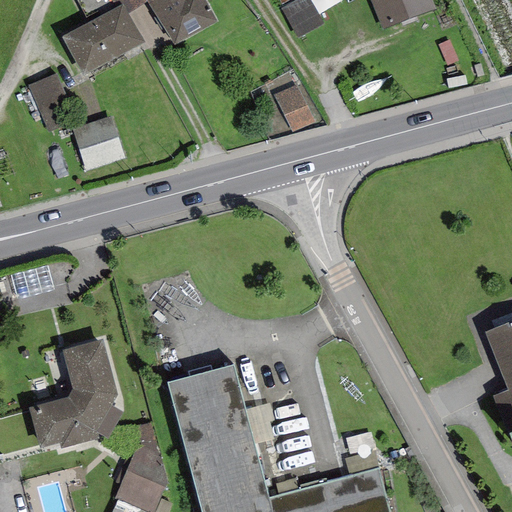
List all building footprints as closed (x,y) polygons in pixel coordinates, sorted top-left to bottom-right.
[(108,0),(114,9),(123,4),(128,14),(146,3),(149,5),(155,0),(108,0)] [(155,0),(149,5),(174,45),(216,21),(204,0),(155,0)] [(310,0),(296,0),(281,8),(297,39),(324,25),(310,0)] [(371,0),(384,29),(435,8),(431,0),(371,0)] [(128,14),(123,4),(114,9),(62,37),(82,75),(143,41),(128,14)] [(450,40),(438,45),(447,66),(459,61),(450,40)] [(56,74),(28,85),(47,133),(76,122),(56,74)] [(295,84),(273,94),(292,133),(314,122),(295,84)] [(112,117),(72,130),(85,171),(125,158),(112,117)] [(511,321),(484,332),(507,391),(492,397),(506,434),(509,433),(511,441),(511,321)] [(102,340),(61,351),(72,390),(67,397),(28,408),(39,448),(58,444),(58,450),(99,439),(97,433),(106,438),(122,412),(110,404),(117,395),(102,340)] [(233,366),(166,384),(200,511),(271,511),(268,498),(233,366)] [(151,423),(131,429),(134,451),(113,500),(117,500),(144,511),(155,511),(168,482),(151,423)] [(389,511),(378,468),(268,498),(271,511),(389,511)] [(144,511),(117,500),(112,511),(144,511)]
